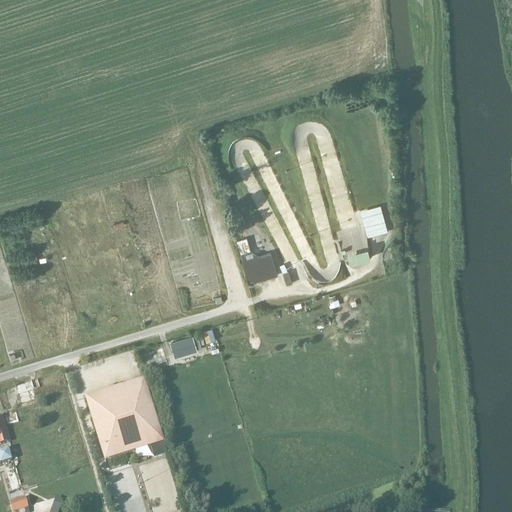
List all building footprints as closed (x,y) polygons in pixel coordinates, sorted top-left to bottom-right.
[(387,232),(379,205),(359,211),(367,238),(387,232)] [(366,248),(346,254),(349,263),(369,257),(366,248)] [(254,282),(277,275),(270,252),(241,260),(246,278),(252,276),(254,282)] [(282,273),(282,272),(287,271),(284,263),(279,265),(282,273)] [(287,271),(282,272),(286,285),(291,283),(288,271),(287,271)] [(201,346),(197,334),(171,343),(175,354),(201,346)] [(105,460),(162,442),(143,381),(86,399),(105,460)] [(0,445),(10,443),(2,418),(0,418),(0,445)] [(166,448),(152,452),(154,458),(167,454),(166,448)] [(8,450),(0,452),(0,464),(11,461),(8,450)] [(21,489),(16,473),(7,476),(11,492),(21,489)] [(25,499),(11,503),(13,511),(28,511),(27,509),(28,509),(25,499)]
